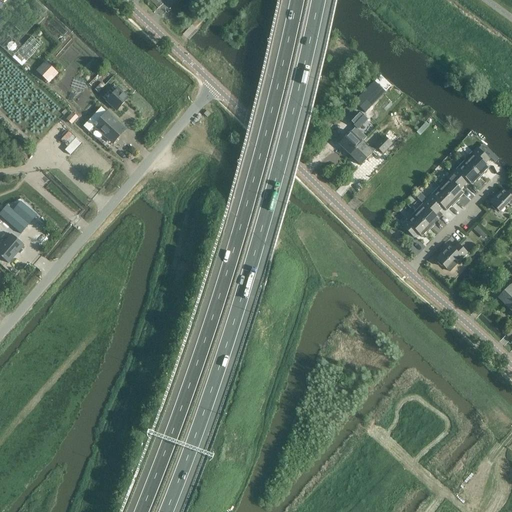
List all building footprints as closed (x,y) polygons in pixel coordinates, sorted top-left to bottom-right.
[(22,64),(31,55),(28,51),(24,54),(21,51),(15,57),(22,64)] [(49,59),(40,71),(55,83),(64,71),(49,59)] [(341,112),(376,75),(360,60),(325,97),(341,112)] [(365,113),(384,94),(372,83),(353,102),(365,113)] [(117,110),(128,98),(118,89),(107,101),(117,110)] [(131,103),(122,113),(130,120),(139,110),(131,103)] [(394,119),(398,115),(400,112),(396,108),(388,117),(386,124),(393,126),(394,119)] [(357,135),(355,132),(367,120),(359,112),(350,122),(356,127),(339,145),(350,155),(362,143),(356,137),(357,135)] [(126,130),(107,113),(97,124),(96,123),(95,125),(96,125),(95,126),(113,143),(126,130)] [(189,138),(184,134),(180,138),(185,143),(189,138)] [(361,165),(377,148),(383,153),(392,144),(384,136),(372,149),(369,147),(368,148),(362,143),(350,155),(361,165)] [(489,160),(477,148),(472,153),(475,155),(485,164),(489,160)] [(489,167),(485,164),(475,155),(467,163),(481,177),(485,174),(484,173),(489,167)] [(481,177),(467,163),(465,161),(456,169),(468,181),(472,185),(477,180),(478,181),(481,177)] [(468,181),(456,169),(448,178),(460,190),(468,181)] [(464,193),(460,190),(448,178),(440,187),(456,203),(460,200),(459,199),(464,193)] [(456,203),(440,187),(431,195),(443,207),(447,211),(452,205),(453,206),(456,203)] [(511,206),(511,188),(507,193),(503,189),(490,203),(500,212),(509,204),(511,206)] [(443,207),(431,195),(423,204),(435,216),(443,207)] [(21,201),(13,211),(29,225),(37,215),(21,201)] [(439,219),(435,216),(423,204),(414,213),(431,229),(435,225),(434,224),(439,219)] [(7,205),(0,213),(0,215),(21,234),(29,225),(13,211),(7,205)] [(431,229),(414,213),(406,221),(418,233),(422,237),(427,231),(428,232),(431,229)] [(418,233),(406,221),(402,226),(414,237),(418,233)] [(11,235),(0,247),(0,255),(9,263),(23,246),(11,235)] [(458,263),(467,253),(457,244),(453,249),(449,245),(436,258),(446,268),(454,260),(458,263)] [(511,272),(509,275),(511,278),(511,283),(510,286),(498,298),(509,309),(511,305),(511,272)]
